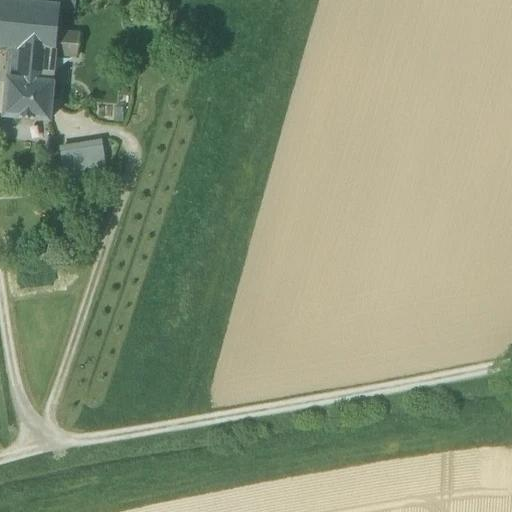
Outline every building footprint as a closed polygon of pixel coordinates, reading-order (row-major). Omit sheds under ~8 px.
[(40,0),(40,6),(0,2),(0,49),(10,51),(55,57),(57,34),(59,14),(60,0),(40,0)] [(75,0),(60,0),(59,14),(74,16),(75,0)] [(57,34),(55,57),(76,59),(79,36),(57,34)] [(49,123),(55,57),(10,51),(3,118),(49,123)] [(60,151),(66,185),(107,178),(102,144),(60,151)]
